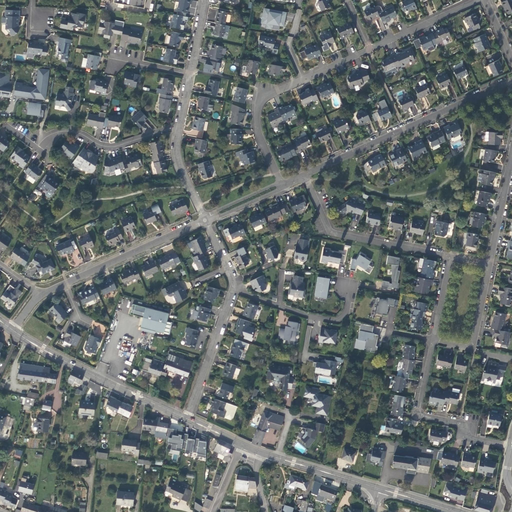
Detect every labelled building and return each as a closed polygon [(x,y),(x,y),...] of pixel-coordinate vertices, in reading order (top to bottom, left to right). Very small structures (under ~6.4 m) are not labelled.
[(191,4),(191,0),(176,0),(176,1),(179,2),(178,11),(187,13),(189,4),(191,4)] [(319,0),(320,1),(317,2),(321,10),(330,6),(328,2),(327,0),(319,0)] [(417,7),(413,0),(405,0),(402,2),(403,5),(402,5),(401,7),(401,8),(403,11),(405,11),(409,9),(411,8),(412,10),(417,7)] [(511,0),(506,0),(502,2),(504,6),(505,8),(508,14),(511,11),(511,0)] [(376,18),(379,16),(378,12),(375,6),(370,9),(370,8),(364,11),(368,19),(370,19),(373,18),(375,17),(376,18)] [(393,6),(378,12),(379,16),(380,18),(382,22),(385,20),(386,22),(388,21),(390,20),(389,19),(392,17),(393,18),(396,16),(397,15),(393,6)] [(270,9),(264,8),(261,23),(267,24),(266,28),(272,29),(273,24),(283,26),(284,20),(285,20),(286,12),(278,11),(277,13),(269,12),(270,9)] [(6,24),(6,29),(12,36),(15,36),(20,31),(20,28),(18,27),(18,22),(19,22),(19,19),(19,16),(20,17),(20,11),(5,10),(5,16),(6,16),(6,24)] [(216,18),(215,22),(216,23),(225,25),(227,12),(219,10),(217,16),(217,18),(216,18)] [(61,22),(60,27),(73,30),(74,27),(76,27),(78,26),(83,27),(84,21),(85,22),(86,16),(84,14),(81,13),(80,14),(72,13),(71,16),(70,19),(69,19),(68,21),(65,20),(66,18),(62,17),(61,22)] [(477,17),(475,13),(470,15),(470,17),(466,19),(465,17),(465,18),(464,19),(466,22),(467,23),(469,27),(471,26),(473,25),(475,29),(480,27),(478,23),(480,22),(479,21),(478,18),(477,17)] [(183,19),(183,16),(174,14),(172,21),(171,22),(170,25),(184,28),(185,23),(182,23),(183,19)] [(112,36),(113,32),(114,26),(114,23),(108,22),(105,22),(105,24),(100,23),(99,30),(103,31),(102,34),(104,34),(104,37),(107,37),(109,38),(110,35),(112,36)] [(223,36),(226,25),(225,25),(216,23),(215,29),(214,34),(223,36)] [(349,23),(337,28),(342,39),(346,37),(346,36),(349,35),(354,33),(349,23)] [(128,40),(127,42),(130,42),(132,42),(132,41),(139,43),(141,33),(130,31),(130,29),(123,27),(123,28),(122,34),(121,39),(128,40)] [(436,32),(433,33),(437,43),(441,41),(440,40),(451,36),(447,27),(443,29),(443,28),(439,29),(436,31),(436,32)] [(184,37),(185,34),(172,31),(169,45),(179,47),(180,39),(184,40),(184,37)] [(330,32),(320,37),(324,46),(328,44),(330,43),(331,44),(335,42),(330,32)] [(428,47),(437,43),(433,33),(432,33),(428,34),(429,35),(426,37),(422,38),(422,37),(418,39),(423,49),(424,50),(428,48),(428,47)] [(485,34),(473,39),(475,43),(475,44),(476,47),(478,48),(479,52),(491,47),(489,44),(488,42),(487,42),(486,39),(487,38),(485,34)] [(72,40),(59,37),(59,39),(59,41),(59,42),(59,46),(58,52),(59,54),(63,54),(62,59),(63,61),(66,61),(68,60),(69,55),(67,55),(70,44),(71,44),(72,40)] [(275,39),(265,37),(264,38),(259,37),(258,44),(263,45),(263,47),(272,49),(272,53),(277,54),(279,45),(274,44),(275,39)] [(27,53),(46,55),(47,47),(43,46),(43,43),(40,42),(38,42),(38,43),(29,42),(27,53)] [(317,56),(321,54),(317,44),(299,52),(302,59),(308,57),(309,59),(313,57),(317,55),(317,56)] [(210,53),(209,57),(211,57),(222,59),(223,55),(221,55),(222,47),(212,45),(211,50),(211,53),(210,53)] [(175,54),(176,50),(167,48),(165,55),(164,56),(163,61),(176,63),(177,59),(175,58),(175,54)] [(401,52),(395,54),(396,55),(400,65),(401,67),(406,65),(406,63),(414,60),(415,59),(415,58),(412,53),(411,53),(409,48),(406,50),(405,50),(405,51),(401,53),(401,52)] [(95,55),(88,54),(87,58),(88,58),(86,67),(97,69),(98,63),(99,64),(100,61),(101,61),(101,57),(95,55)] [(396,68),(400,65),(396,55),(391,57),(388,58),(386,59),(387,60),(381,62),(385,71),(395,66),(396,68)] [(208,62),(208,64),(204,63),(203,72),(212,74),(213,70),(219,71),(220,63),(221,63),(222,59),(211,57),(210,60),(209,60),(208,62)] [(259,61),(248,59),(247,66),(244,65),(243,71),(256,74),(257,70),(257,69),(258,68),(259,61)] [(499,60),(489,64),(494,76),(503,72),(501,67),(500,65),(500,64),(499,60)] [(286,67),(270,64),(268,73),(273,74),(277,75),(279,74),(282,74),(282,70),(285,71),(286,67)] [(464,65),(454,70),(457,79),(462,77),(461,76),(464,75),(468,73),(464,65)] [(35,87),(35,88),(22,87),(22,84),(16,83),(14,94),(34,97),(34,96),(45,98),(48,70),(39,69),(38,77),(39,77),(38,87),(35,87)] [(355,75),(354,75),(358,84),(360,85),(363,84),(362,82),(366,81),(366,80),(369,79),(366,69),(361,71),(359,72),(355,74),(355,75)] [(136,86),(137,81),(135,81),(136,74),(131,73),(126,72),(124,73),(123,77),(125,77),(124,83),(130,84),(130,85),(136,86)] [(9,75),(1,73),(0,77),(0,96),(1,97),(1,95),(10,97),(12,86),(7,85),(7,80),(9,80),(9,75)] [(451,83),(447,74),(436,79),(441,89),(444,87),(445,87),(445,86),(448,85),(451,83)] [(352,86),(358,84),(354,75),(348,77),(347,78),(350,85),(351,86),(352,86)] [(160,89),(159,93),(161,93),(170,95),(171,91),(172,91),(172,89),(173,87),(172,86),(173,81),(170,80),(169,79),(164,78),(162,89),(160,89)] [(105,95),(108,82),(104,81),(100,80),(96,79),(96,81),(91,80),(89,89),(101,92),(101,94),(105,95)] [(205,93),(215,95),(217,95),(219,81),(218,81),(210,79),(209,85),(208,88),(206,87),(205,93)] [(335,93),(330,83),(326,85),(325,85),(323,86),(322,86),(321,86),(318,88),(322,97),(330,94),(330,95),(335,93)] [(426,84),(415,89),(419,98),(424,96),(424,95),(426,94),(430,93),(426,84)] [(57,93),(55,104),(65,106),(68,111),(71,109),(74,107),(71,103),(71,101),(72,101),(74,93),(73,92),(74,88),(66,86),(65,91),(64,91),(64,94),(57,93)] [(246,96),(247,89),(238,87),(236,95),(234,95),(233,100),(244,103),(246,96)] [(314,101),(318,99),(314,89),(310,90),(309,88),(307,89),(305,90),(305,93),(299,95),(303,104),(314,99),(314,101)] [(171,100),(172,96),(170,95),(161,93),(159,103),(160,104),(159,108),(161,111),(168,112),(170,105),(171,100)] [(208,104),(209,97),(200,96),(199,101),(197,108),(207,110),(212,110),(213,105),(208,104)] [(410,96),(399,101),(404,112),(407,110),(406,108),(410,106),(414,104),(410,96)] [(382,120),(392,115),(384,99),(379,102),(382,109),(377,111),(382,120)] [(42,104),(27,102),(26,108),(28,108),(27,114),(37,115),(37,116),(43,117),(44,110),(41,110),(42,104)] [(477,103),(471,106),(474,111),(479,109),(477,103)] [(244,112),(244,109),(231,104),(231,110),(232,111),(231,116),(232,116),(231,123),(242,124),(242,119),(242,118),(242,117),(244,117),(244,115),(245,112),(244,112)] [(283,106),(278,108),(284,121),(289,119),(288,117),(296,113),(292,104),(287,106),(284,108),(283,106)] [(273,127),(284,122),(284,121),(278,108),(274,110),(276,113),(273,114),(272,113),(270,114),(267,115),(273,127)] [(148,118),(141,110),(132,118),(139,127),(143,123),(142,122),(145,121),(148,118)] [(370,120),(366,110),(357,114),(356,116),(359,122),(361,123),(363,122),(365,121),(366,122),(370,120)] [(98,127),(102,128),(105,117),(89,113),(87,124),(94,125),(96,125),(99,126),(98,127)] [(109,115),(107,125),(112,126),(112,125),(114,126),(118,126),(120,125),(122,118),(121,116),(115,115),(114,116),(109,115)] [(203,131),(205,118),(196,116),(195,120),(194,124),(193,124),(192,129),(203,131)] [(349,127),(345,119),(339,121),(339,120),(333,123),(338,133),(343,131),(342,130),(345,129),(349,127)] [(462,132),(457,121),(453,123),(453,125),(450,126),(449,124),(447,125),(443,127),(449,138),(451,137),(452,140),(453,140),(455,140),(461,137),(461,136),(459,133),(462,132)] [(242,134),(242,129),(230,128),(230,134),(231,134),(231,143),(241,144),(241,138),(242,137),(242,134)] [(327,128),(316,133),(320,142),(324,140),(327,139),(332,137),(327,128)] [(434,132),(435,134),(432,135),(428,137),(432,147),(446,141),(440,129),(437,131),(435,132),(434,132)] [(502,132),(487,131),(486,136),(486,141),(489,141),(489,144),(500,144),(500,140),(499,140),(499,137),(502,137),(502,135),(502,132)] [(1,134),(0,133),(0,148),(3,150),(6,146),(7,147),(10,142),(6,139),(4,138),(4,137),(1,134)] [(300,152),(299,151),(303,149),(303,148),(311,144),(307,135),(295,140),(296,144),(297,146),(295,147),(297,153),(300,152)] [(198,156),(204,157),(205,153),(207,140),(196,138),(195,144),(196,144),(195,147),(194,153),(199,153),(198,156)] [(415,157),(427,152),(422,140),(419,141),(417,142),(417,143),(415,145),(409,147),(413,156),(415,157)] [(71,158),(80,147),(76,144),(74,143),(72,146),(71,145),(71,144),(67,141),(66,141),(62,147),(62,149),(64,151),(63,153),(64,154),(66,156),(68,156),(71,158)] [(152,155),(153,158),(154,158),(163,156),(162,152),(164,152),(163,149),(162,147),(160,142),(156,143),(155,142),(150,143),(153,154),(152,155)] [(292,156),(296,154),(296,153),(293,146),(291,142),(286,144),(287,145),(282,147),(282,148),(277,151),(281,161),(286,158),(287,157),(288,157),(288,158),(292,156)] [(18,164),(23,168),(30,158),(27,156),(27,155),(24,153),(21,150),(22,149),(18,146),(10,156),(19,163),(18,164)] [(402,161),(407,159),(401,147),(398,149),(395,150),(396,152),(393,153),(392,152),(388,154),(393,165),(396,164),(398,164),(403,162),(402,161)] [(88,151),(84,148),(73,163),(82,169),(84,171),(85,171),(87,171),(89,171),(91,171),(95,170),(98,156),(94,153),(93,152),(88,152),(88,151)] [(496,156),(497,151),(486,148),(483,160),(493,162),(494,158),(495,155),(496,156)] [(246,153),(245,149),(235,152),(237,156),(239,155),(240,161),(242,160),(243,163),(245,164),(249,163),(250,164),(251,164),(255,162),(254,157),(255,157),(254,154),(253,151),(248,153),(246,153)] [(128,164),(124,165),(125,167),(126,172),(129,171),(131,169),(130,167),(135,166),(135,168),(140,166),(139,163),(141,162),(138,153),(134,155),(134,157),(132,157),(131,156),(129,156),(127,157),(126,159),(128,164)] [(376,169),(386,165),(381,154),(377,156),(375,157),(375,158),(373,159),(372,158),(365,163),(363,166),(365,170),(366,170),(367,172),(372,170),(372,171),(373,171),(374,171),(376,170),(376,169)] [(120,169),(125,167),(124,165),(121,156),(115,158),(113,158),(113,159),(109,161),(105,160),(104,165),(105,166),(105,171),(109,172),(110,172),(115,170),(120,168),(120,169)] [(164,160),(163,156),(154,158),(155,162),(154,162),(155,167),(156,167),(157,173),(167,171),(166,166),(165,166),(165,164),(165,162),(164,160)] [(209,160),(203,162),(198,163),(199,167),(199,168),(199,169),(199,171),(201,171),(201,172),(202,177),(205,178),(212,176),(210,168),(209,167),(210,165),(209,160)] [(31,163),(25,172),(36,180),(39,176),(42,172),(38,168),(35,166),(35,165),(31,163)] [(494,177),(495,172),(484,170),(484,173),(483,173),(483,174),(480,173),(479,174),(478,180),(478,181),(481,182),(481,183),(491,185),(492,180),(493,177),(494,177)] [(49,176),(41,187),(45,189),(46,187),(48,189),(53,193),(59,185),(52,179),(49,176)] [(490,198),(491,193),(480,191),(478,199),(477,200),(476,204),(477,205),(487,207),(488,201),(489,198),(490,198)] [(289,201),(294,211),(302,208),(306,208),(308,203),(305,202),(302,196),(298,198),(294,200),(294,199),(289,201)] [(180,201),(169,206),(173,214),(180,212),(181,211),(184,210),(184,211),(188,209),(184,199),(180,201)] [(350,199),(338,207),(341,213),(342,213),(347,210),(350,212),(353,213),(354,212),(358,213),(362,215),(365,205),(361,203),(350,199)] [(282,215),(290,211),(286,203),(283,204),(282,202),(278,204),(278,205),(274,206),(270,208),(270,207),(265,210),(270,221),(282,216),(282,215)] [(154,215),(161,211),(158,204),(151,207),(152,211),(143,215),(146,224),(152,221),(153,222),(156,220),(154,215)] [(262,224),(267,222),(262,212),(256,215),(249,218),(253,227),(262,223),(262,224)] [(368,212),(366,221),(371,222),(371,223),(374,224),(378,225),(380,218),(379,217),(380,214),(376,213),(374,214),(368,212)] [(485,220),(487,214),(474,212),(472,224),(473,226),(482,228),(483,223),(484,219),(485,220)] [(404,218),(391,215),(389,227),(393,228),(397,228),(396,229),(401,230),(404,218)] [(136,226),(131,216),(126,218),(127,219),(121,221),(126,231),(129,229),(131,228),(133,228),(136,226)] [(448,223),(437,221),(435,226),(437,226),(436,234),(440,235),(444,236),(445,236),(446,235),(446,232),(448,232),(450,232),(451,224),(448,223)] [(241,236),(246,234),(241,223),(235,226),(228,229),(232,238),(241,235),(241,236)] [(425,225),(416,223),(414,232),(417,233),(419,234),(422,234),(425,225)] [(119,239),(123,237),(118,226),(114,228),(115,231),(105,236),(109,245),(113,243),(117,241),(119,240),(119,239)] [(477,239),(478,234),(468,232),(466,238),(467,238),(466,245),(476,247),(477,243),(476,242),(477,239)] [(94,245),(89,234),(85,236),(84,238),(78,241),(80,245),(82,245),(83,249),(87,248),(89,247),(90,247),(94,245)] [(10,242),(1,235),(0,236),(0,246),(0,247),(0,246),(0,247),(4,251),(10,242)] [(194,252),(195,255),(203,252),(207,250),(206,247),(205,247),(203,244),(202,241),(203,241),(201,237),(191,241),(195,251),(194,252)] [(304,262),(306,260),(307,260),(309,247),(308,247),(309,241),(300,239),(298,245),(296,245),(295,250),(296,251),(295,254),(295,258),(299,258),(301,261),(304,262)] [(69,240),(56,246),(58,250),(59,251),(61,255),(66,253),(69,252),(70,253),(74,251),(69,240)] [(275,245),(265,249),(267,254),(269,257),(269,258),(270,261),(277,257),(278,253),(275,245)] [(21,252),(16,247),(12,252),(13,252),(10,257),(13,259),(16,261),(16,260),(20,263),(26,255),(26,253),(23,251),(21,252)] [(330,249),(324,248),(321,262),(327,263),(328,262),(333,263),(333,262),(335,262),(335,263),(338,264),(339,264),(340,263),(344,264),(345,255),(341,254),(342,253),(330,251),(330,249)] [(205,257),(203,252),(195,255),(192,257),(194,262),(196,261),(200,270),(209,266),(206,261),(205,258),(205,257)] [(356,271),(357,263),(361,265),(364,268),(364,267),(366,268),(365,270),(370,273),(373,267),(368,264),(371,260),(367,258),(366,259),(364,258),(366,255),(361,252),(357,259),(352,259),(350,270),(356,271)] [(162,258),(158,260),(162,269),(171,265),(172,267),(176,265),(171,253),(167,254),(166,257),(164,256),(163,256),(162,257),(162,258)] [(243,254),(235,257),(237,261),(241,268),(245,266),(245,265),(248,264),(243,254)] [(400,258),(388,255),(386,263),(392,264),(392,276),(392,283),(389,283),(390,282),(383,280),(382,285),(388,286),(388,289),(392,289),(393,287),(398,288),(399,283),(398,283),(400,271),(397,270),(400,258)] [(43,273),(55,268),(51,258),(43,262),(42,259),(34,256),(31,262),(37,265),(36,265),(37,268),(39,271),(42,270),(43,273)] [(418,273),(417,276),(418,277),(432,280),(433,275),(434,272),(432,271),(433,266),(435,267),(436,261),(424,259),(421,273),(418,273)] [(147,277),(159,272),(155,262),(151,263),(150,261),(148,263),(146,263),(147,266),(142,268),(147,277)] [(136,280),(141,278),(136,268),(132,270),(131,268),(129,269),(127,270),(128,271),(120,274),(124,283),(135,278),(136,280)] [(264,275),(250,281),(252,283),(252,285),(253,285),(256,290),(260,292),(266,289),(266,287),(264,282),(267,281),(264,275)] [(303,277),(294,275),(293,282),(292,282),(291,286),(291,289),(289,288),(288,294),(294,295),(294,297),(299,298),(299,297),(299,296),(304,296),(304,294),(305,290),(304,289),(305,285),(302,284),(303,277)] [(330,278),(318,276),(315,296),(316,296),(315,299),(321,300),(322,297),(327,298),(328,291),(326,291),(327,289),(329,289),(329,284),(330,278)] [(431,285),(432,280),(418,277),(416,286),(415,286),(414,291),(424,293),(424,291),(428,292),(429,288),(429,284),(431,285)] [(117,289),(112,278),(107,280),(108,281),(105,282),(99,285),(103,294),(112,290),(112,291),(117,289)] [(181,288),(180,284),(178,282),(161,290),(163,294),(167,292),(168,294),(168,295),(169,296),(171,296),(174,295),(176,300),(177,302),(184,299),(184,298),(187,297),(187,296),(185,291),(184,290),(181,291),(180,288),(181,288)] [(12,306),(21,294),(17,291),(17,292),(14,291),(15,289),(13,288),(10,285),(0,298),(12,306)] [(219,289),(208,286),(204,299),(214,302),(216,297),(217,293),(218,293),(219,289)] [(511,288),(499,286),(498,291),(498,294),(501,294),(500,297),(502,299),(501,303),(505,304),(506,305),(509,306),(511,305),(511,303),(511,301),(511,288)] [(95,297),(99,295),(95,288),(92,289),(92,288),(87,290),(83,292),(83,291),(78,293),(83,304),(96,298),(95,297)] [(396,299),(388,297),(388,300),(382,298),(382,299),(380,299),(380,297),(377,297),(377,298),(376,297),(374,304),(378,305),(376,315),(382,317),(383,313),(388,314),(389,308),(389,306),(394,307),(394,305),(396,299)] [(414,309),(413,314),(422,316),(424,316),(426,309),(427,304),(417,302),(415,309),(414,309)] [(56,303),(49,309),(57,318),(56,319),(59,323),(66,316),(67,315),(64,312),(65,311),(63,309),(62,307),(61,308),(56,303)] [(254,318),(258,306),(249,303),(247,307),(246,310),(245,310),(243,315),(254,318)] [(133,314),(137,316),(140,306),(136,305),(133,304),(132,307),(131,311),(131,310),(130,314),(133,314)] [(169,314),(140,306),(137,316),(143,317),(141,327),(164,333),(169,314)] [(197,317),(197,319),(207,321),(209,313),(210,313),(211,309),(199,306),(198,311),(195,310),(193,315),(194,316),(197,317)] [(492,323),(491,328),(494,328),(503,330),(504,325),(503,325),(503,321),(505,320),(506,314),(496,312),(495,318),(494,318),(493,321),(493,323),(492,323)] [(421,323),(422,316),(413,314),(412,314),(411,317),(412,319),(410,327),(418,329),(418,328),(422,329),(422,327),(423,324),(421,323)] [(249,326),(251,322),(239,317),(238,322),(239,323),(237,327),(236,331),(245,335),(244,337),(252,340),(254,334),(253,334),(255,328),(249,326)] [(298,328),(299,324),(299,323),(294,322),(289,321),(288,329),(280,328),(279,338),(284,339),(284,340),(286,341),(286,340),(296,341),(297,331),(300,332),(300,329),(298,328)] [(372,333),(374,325),(361,323),(358,338),(357,338),(356,339),(358,339),(358,341),(360,341),(359,347),(364,348),(365,346),(371,347),(370,351),(377,352),(378,346),(376,345),(377,340),(379,334),(372,333)] [(198,330),(186,327),(185,332),(186,332),(185,337),(186,338),(185,344),(189,345),(190,347),(195,348),(196,344),(195,342),(196,340),(197,340),(198,338),(199,335),(197,335),(198,330)] [(64,340),(72,344),(76,346),(81,336),(77,334),(73,333),(71,332),(72,330),(69,328),(65,336),(66,337),(64,340)] [(325,328),(321,328),(319,341),(323,342),(324,341),(330,342),(336,342),(337,336),(336,336),(337,330),(331,329),(331,331),(329,331),(329,330),(328,329),(325,328)] [(509,337),(510,332),(503,330),(494,328),(493,335),(497,336),(496,339),(496,342),(501,343),(501,346),(507,347),(508,345),(510,337),(509,337)] [(94,337),(91,336),(89,341),(87,342),(84,348),(84,349),(85,350),(95,354),(97,350),(96,349),(97,346),(99,347),(102,339),(99,338),(98,339),(94,337)] [(244,347),(234,343),(232,349),(230,355),(239,358),(244,360),(246,354),(242,352),(244,347)] [(405,344),(402,358),(413,360),(414,355),(413,355),(414,351),(415,346),(405,344)] [(438,354),(436,364),(451,367),(453,357),(449,356),(449,353),(447,353),(445,352),(445,355),(438,354)] [(126,360),(124,364),(131,365),(134,354),(131,353),(129,361),(126,360)] [(169,354),(167,360),(175,363),(177,357),(169,354)] [(457,355),(454,368),(465,370),(467,361),(463,360),(460,359),(461,356),(457,355)] [(164,367),(162,367),(161,374),(166,376),(168,369),(179,373),(187,376),(192,367),(193,363),(177,357),(175,363),(167,360),(164,367)] [(414,364),(415,360),(413,360),(402,358),(402,357),(401,361),(403,362),(401,371),(411,373),(412,368),(413,364),(414,364)] [(154,373),(160,375),(161,374),(162,367),(164,362),(154,359),(153,364),(144,361),(142,368),(151,372),(154,373)] [(320,362),(314,361),(313,366),(316,366),(316,371),(323,372),(330,373),(331,368),(335,369),(336,361),(326,359),(325,363),(320,362)] [(489,360),(487,370),(484,369),(481,380),(484,380),(484,377),(493,379),(493,382),(495,383),(496,378),(500,379),(500,376),(502,376),(502,373),(501,373),(497,372),(498,364),(499,362),(489,360)] [(224,369),(222,374),(232,377),(234,373),(238,375),(240,369),(236,368),(237,365),(227,362),(225,366),(225,369),(224,369)] [(41,381),(43,367),(20,363),(17,377),(41,381)] [(293,368),(269,364),(267,379),(274,379),(274,381),(275,383),(278,383),(281,381),(280,388),(281,390),(287,391),(287,387),(292,388),(292,387),(294,379),(294,377),(289,377),(290,372),(292,372),(293,368)] [(506,366),(498,364),(497,372),(501,373),(504,370),(506,370),(506,366)] [(55,383),(57,374),(49,373),(50,368),(43,367),(41,381),(55,383)] [(84,376),(72,371),(68,380),(68,382),(72,384),(74,380),(80,383),(84,376)] [(404,381),(405,378),(395,376),(392,390),(402,392),(403,385),(407,386),(407,384),(407,382),(404,381)] [(233,386),(222,382),(221,385),(220,387),(221,388),(220,390),(217,389),(215,394),(227,398),(229,391),(232,391),(233,386)] [(83,395),(87,386),(83,384),(81,390),(77,389),(75,394),(83,395)] [(312,389),(310,388),(309,396),(314,397),(313,404),(318,405),(324,406),(323,412),(328,413),(331,396),(320,394),(320,390),(320,389),(316,388),(316,389),(312,389)] [(438,405),(443,406),(443,402),(446,391),(439,390),(437,392),(432,391),(431,392),(430,395),(429,396),(428,402),(429,403),(432,404),(433,403),(436,403),(438,404),(438,405)] [(459,393),(446,390),(446,391),(443,402),(448,403),(448,402),(452,403),(457,403),(459,393)] [(402,411),(403,403),(405,403),(406,397),(395,395),(391,414),(402,416),(403,411),(402,411)] [(117,411),(121,402),(110,396),(105,406),(117,411)] [(232,418),(236,406),(212,397),(210,402),(213,403),(212,406),(210,411),(217,414),(218,415),(223,417),(224,417),(230,419),(232,418)] [(33,407),(34,399),(26,398),(24,405),(32,407),(33,407)] [(50,411),(52,402),(44,400),(42,409),(50,411)] [(94,415),(95,403),(80,401),(79,413),(94,415)] [(128,417),(133,407),(121,402),(117,411),(128,417)] [(324,406),(318,405),(317,412),(328,414),(328,413),(323,412),(324,406)] [(264,410),(252,442),(260,445),(268,426),(280,429),(284,417),(264,410)] [(501,416),(489,413),(487,424),(492,425),(492,424),(495,424),(499,425),(501,416)] [(165,437),(168,423),(159,422),(160,417),(157,417),(156,420),(156,421),(155,433),(154,436),(156,436),(156,435),(165,437)] [(384,430),(401,434),(403,425),(400,424),(396,424),(397,419),(387,417),(386,421),(386,422),(384,430)] [(48,432),(49,419),(38,418),(38,420),(36,420),(36,423),(34,423),(33,424),(32,429),(33,430),(36,430),(37,431),(48,432)] [(155,433),(156,421),(156,420),(143,418),(142,428),(151,429),(150,432),(155,433)] [(319,430),(324,431),(325,423),(315,421),(314,429),(306,427),(305,434),(301,438),(305,442),(306,444),(309,447),(316,439),(316,435),(318,434),(319,430)] [(182,448),(184,435),(178,434),(178,435),(176,435),(177,430),(168,429),(166,442),(172,443),(171,450),(181,451),(182,448)] [(446,441),(447,432),(443,431),(442,432),(440,432),(438,431),(438,432),(430,430),(428,439),(440,442),(441,441),(444,442),(446,441)] [(193,452),(195,438),(195,437),(188,436),(188,434),(184,433),(184,435),(182,448),(186,449),(185,452),(192,453),(193,452)] [(206,458),(206,442),(202,441),(203,439),(195,438),(193,452),(197,452),(196,456),(206,458)] [(138,456),(140,443),(136,443),(136,441),(123,439),(121,450),(135,451),(134,455),(138,456)] [(228,452),(232,445),(219,439),(219,440),(214,450),(225,456),(223,460),(228,462),(232,454),(228,452)] [(355,452),(344,448),(341,459),(347,460),(353,462),(355,452)] [(371,454),(367,453),(366,461),(370,462),(370,460),(374,461),(379,462),(379,460),(384,461),(385,452),(377,451),(377,450),(372,449),(371,454)] [(85,465),(86,454),(73,452),(72,463),(85,465)] [(455,455),(455,454),(453,454),(451,453),(451,454),(443,452),(441,462),(449,464),(449,466),(453,467),(456,468),(459,456),(455,455)] [(463,453),(461,465),(464,466),(464,467),(468,468),(469,467),(474,467),(476,457),(471,456),(468,455),(468,454),(463,453)] [(417,458),(394,455),(393,461),(392,465),(393,465),(393,467),(398,467),(407,468),(407,470),(408,472),(415,473),(416,471),(429,473),(431,459),(418,457),(417,458)] [(485,461),(479,460),(477,472),(482,473),(483,470),(493,472),(493,468),(494,468),(495,462),(489,461),(490,460),(487,459),(485,459),(485,461)] [(217,487),(221,475),(216,474),(212,485),(217,487)] [(32,494),(34,484),(28,483),(29,477),(22,475),(18,491),(32,494)] [(256,489),(254,479),(237,476),(235,490),(248,492),(248,488),(256,489)] [(306,490),(309,482),(291,476),(289,480),(288,480),(286,484),(285,484),(284,488),(294,491),(295,487),(306,490)] [(188,495),(190,491),(185,489),(186,488),(186,487),(170,480),(165,490),(173,493),(172,496),(180,500),(181,499),(183,493),(188,495)] [(317,495),(321,485),(321,484),(314,482),(311,494),(317,496),(315,500),(322,503),(325,498),(317,495)] [(334,501),(338,491),(321,485),(317,495),(325,498),(334,501)] [(463,500),(466,490),(461,488),(461,489),(456,487),(456,489),(446,485),(444,492),(448,493),(448,496),(454,498),(458,499),(463,500)] [(12,497),(13,493),(0,488),(0,500),(3,502),(2,503),(14,508),(17,501),(12,498),(12,497)] [(188,495),(183,493),(181,499),(187,502),(192,491),(186,488),(185,489),(190,491),(188,495)] [(132,508),(134,493),(118,491),(116,504),(121,504),(120,507),(132,508)] [(474,509),(483,511),(487,493),(479,491),(474,509)] [(484,511),(491,511),(496,496),(487,493),(483,511),(484,511)] [(209,509),(212,501),(206,498),(203,506),(209,509)] [(304,511),(305,511),(308,502),(302,500),(300,510),(300,511),(304,511)] [(35,506),(23,502),(21,511),(24,511),(39,511),(41,508),(35,506)] [(193,508),(199,511),(203,506),(196,503),(193,508)] [(324,510),(328,511),(329,511),(332,505),(327,503),(324,510)]
